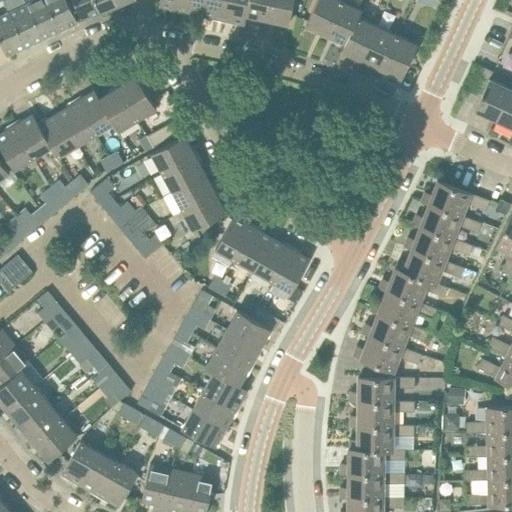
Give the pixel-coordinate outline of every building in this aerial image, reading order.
[(24,0),(3,0),(9,12),(25,46),(42,38),(26,3),(24,0)] [(33,0),(26,3),(42,38),(60,30),(45,0),(33,0)] [(78,21),(67,0),(45,0),(60,30),(78,21)] [(74,0),(82,19),(101,11),(95,0),(74,0)] [(95,0),(101,11),(118,4),(116,0),(95,0)] [(182,0),(159,0),(159,5),(180,9),(182,0)] [(204,0),(182,0),(180,9),(201,14),(204,0)] [(223,19),(226,0),(204,0),(201,14),(223,19)] [(248,0),(226,0),(223,19),(243,23),(248,0)] [(267,19),(270,0),(248,0),(246,14),(267,19)] [(270,0),(267,19),(289,23),(293,0),(270,0)] [(316,0),(306,24),(325,34),(341,0),(316,0)] [(344,0),(341,0),(325,34),(345,43),(361,8),(344,0)] [(0,15),(0,46),(3,45),(7,54),(25,46),(9,12),(0,15)] [(342,50),(362,59),(378,25),(358,15),(345,43),(342,50)] [(398,34),(378,25),(362,59),(382,69),(398,34)] [(399,35),(398,34),(382,69),(401,78),(418,43),(399,35)] [(493,71),(481,65),(469,91),(480,96),(474,109),(495,119),(510,88),(489,78),(493,71)] [(136,74),(118,86),(138,118),(156,107),(136,74)] [(138,118),(118,86),(99,97),(94,89),(114,122),(119,130),(138,118)] [(511,88),(510,88),(495,119),(511,126),(511,88)] [(114,122),(94,89),(76,101),(96,133),(114,122)] [(96,133),(76,101),(58,112),(77,144),(96,133)] [(77,144),(58,112),(39,123),(32,113),(52,145),(58,156),(77,144)] [(52,145),(32,113),(14,124),(34,157),(52,145)] [(170,122),(148,134),(154,145),(176,133),(170,122)] [(34,157),(14,124),(0,132),(0,144),(15,169),(34,157)] [(154,145),(148,134),(139,139),(145,150),(154,145)] [(196,153),(185,134),(151,152),(162,171),(196,153)] [(117,150),(109,155),(116,166),(123,162),(117,150)] [(206,172),(196,153),(162,171),(172,190),(206,172)] [(116,166),(109,155),(100,160),(106,171),(116,166)] [(0,159),(0,177),(9,171),(0,159)] [(216,191),(206,172),(172,190),(183,209),(216,191)] [(80,173),(73,180),(79,191),(86,185),(87,185),(89,183),(80,173)] [(115,186),(108,177),(91,191),(102,205),(113,198),(108,192),(115,186)] [(59,179),(51,186),(65,203),(79,191),(73,180),(65,186),(59,179)] [(425,191),(422,199),(462,215),(467,202),(486,209),(490,199),(437,179),(432,193),(425,191)] [(39,208),(46,218),(65,203),(51,186),(41,194),(46,201),(39,208)] [(227,211),(216,191),(183,209),(193,229),(227,211)] [(147,202),(154,219),(169,212),(162,196),(147,202)] [(113,198),(102,205),(117,223),(143,206),(136,197),(121,207),(113,198)] [(462,215),(422,199),(421,201),(428,203),(423,216),(416,213),(413,222),(472,244),(453,237),(458,224),(477,231),(481,222),(462,215)] [(143,206),(117,223),(130,238),(141,232),(157,224),(143,206)] [(25,207),(16,215),(30,232),(46,218),(39,208),(31,214),(25,207)] [(511,213),(507,224),(496,245),(510,251),(501,269),(510,274),(511,268),(511,213)] [(30,232),(16,215),(7,222),(13,229),(5,236),(13,246),(30,232)] [(253,226),(234,215),(215,248),(235,259),(253,226)] [(472,244),(413,222),(413,223),(420,225),(415,238),(408,236),(404,244),(464,267),(445,259),(450,247),(469,254),(472,244)] [(272,236),(253,226),(235,259),(253,269),(272,236)] [(130,238),(145,257),(162,243),(155,234),(148,240),(141,232),(130,238)] [(0,256),(13,246),(5,236),(0,239),(0,256)] [(291,247),(272,236),(253,269),(272,280),(291,247)] [(464,267),(404,244),(404,245),(411,248),(406,261),(399,258),(396,266),(395,266),(447,286),(436,282),(441,269),(460,276),(464,267)] [(310,258),(291,247),(272,280),(292,291),(310,258)] [(32,271),(18,254),(1,268),(8,277),(15,271),(22,279),(32,271)] [(447,286),(395,266),(389,280),(382,277),(379,286),(438,309),(439,308),(420,301),(424,288),(443,296),(447,286)] [(214,275),(208,286),(216,291),(223,280),(214,275)] [(231,284),(223,280),(216,291),(225,296),(231,284)] [(438,309),(379,286),(379,287),(386,290),(381,302),(374,300),(370,309),(430,331),(411,324),(416,311),(435,318),(438,309)] [(213,294),(202,288),(191,307),(210,318),(216,308),(208,304),(213,294)] [(61,306),(47,289),(38,298),(44,306),(37,312),(44,321),(61,306)] [(252,316),(257,306),(249,301),(243,311),(252,316)] [(75,323),(61,306),(44,321),(52,330),(59,324),(65,331),(75,323)] [(271,328),(274,330),(280,319),(257,306),(252,316),(271,327),(271,328)] [(210,318),(191,307),(180,326),(191,332),(196,324),(205,329),(210,318)] [(243,311),(238,308),(227,328),(260,346),(271,328),(271,327),(252,316),(243,311)] [(430,331),(370,309),(377,312),(372,325),(365,322),(362,332),(421,354),(422,353),(403,346),(407,333),(426,341),(430,331)] [(511,318),(503,314),(499,323),(511,329),(511,318)] [(89,340),(75,323),(65,331),(72,339),(64,345),(72,355),(89,340)] [(511,329),(499,323),(498,323),(511,330),(511,341),(511,345),(492,336),(488,345),(511,356),(511,329)] [(191,332),(180,326),(170,345),(189,356),(195,346),(186,341),(191,332)] [(0,357),(16,344),(2,327),(0,328),(0,357)] [(260,346),(227,328),(216,347),(250,365),(260,346)] [(421,354),(362,332),(369,334),(364,347),(357,344),(353,354),(394,370),(399,356),(418,363),(421,354)] [(16,345),(16,344),(0,357),(0,385),(37,354),(24,339),(16,345)] [(97,349),(89,340),(72,355),(79,364),(87,358),(93,365),(103,356),(97,349)] [(189,356),(170,345),(158,365),(170,371),(175,363),(183,367),(189,356)] [(511,356),(488,345),(506,354),(500,366),(482,357),(477,366),(510,383),(511,383),(511,356)] [(250,365),(216,347),(206,365),(247,389),(239,384),(250,365)] [(37,355),(37,354),(0,385),(0,400),(6,409),(35,384),(22,368),(37,355)] [(110,364),(103,356),(93,365),(99,373),(93,379),(100,387),(117,373),(110,364)] [(170,371),(158,365),(148,383),(171,396),(181,377),(170,371)] [(247,389),(206,365),(206,366),(214,370),(203,390),(236,408),(247,389)] [(131,390),(117,373),(100,387),(107,396),(115,390),(121,398),(131,390)] [(378,376),(358,375),(358,390),(350,390),(350,399),(414,400),(394,400),(394,386),(414,386),(414,376),(394,376),(378,376)] [(171,396),(148,383),(142,393),(137,402),(160,415),(171,396)] [(20,425),(49,401),(35,384),(6,409),(20,425)] [(236,408),(203,390),(193,408),(226,427),(236,408)] [(414,400),(350,399),(350,401),(358,401),(358,414),(350,414),(350,424),(414,424),(393,424),(394,410),(414,410),(414,400)] [(63,418),(49,401),(20,425),(34,442),(63,418)] [(133,407),(124,402),(118,413),(126,418),(133,407)] [(511,404),(509,405),(486,406),(486,420),(466,421),(466,431),(511,429),(511,404)] [(135,423),(141,411),(133,407),(126,418),(135,423)] [(226,427),(193,408),(182,427),(197,436),(215,446),(226,427)] [(77,435),(63,418),(34,442),(48,459),(77,435)] [(149,430),(158,436),(161,437),(167,426),(155,419),(149,430)] [(414,424),(350,424),(357,425),(357,438),(350,438),(350,447),(348,447),(348,448),(405,448),(393,448),(393,434),(414,434),(414,424)] [(186,437),(167,426),(161,437),(180,448),(186,437)] [(511,429),(466,431),(487,431),(487,444),(467,445),(467,455),(511,453),(511,429)] [(62,472),(81,483),(100,450),(81,439),(62,472)] [(188,453),(197,457),(203,446),(195,442),(188,453)] [(405,448),(348,448),(348,462),(341,462),(341,472),(404,473),(404,472),(384,472),(384,458),(404,458),(405,448)] [(119,461),(100,450),(81,483),(100,494),(119,461)] [(511,453),(467,455),(487,455),(488,468),(462,469),(462,479),(511,477),(511,453)] [(138,472),(119,461),(100,494),(119,505),(138,472)] [(150,463),(141,500),(154,503),(151,511),(161,511),(172,467),(150,463)] [(183,511),(192,472),(172,467),(161,511),(171,511),(172,507),(184,509),(182,511),(183,511)] [(195,473),(192,472),(183,511),(193,511),(195,511),(206,511),(214,477),(195,473)] [(404,473),(341,472),(340,472),(348,472),(348,486),(340,486),(340,496),(404,497),(404,496),(384,496),(384,482),(404,482),(404,473)] [(511,477),(462,479),(488,479),(488,492),(468,493),(469,503),(511,502),(511,477)] [(404,497),(340,496),(348,496),(348,510),(340,510),(339,511),(383,511),(383,506),(404,506),(404,497)] [(450,498),(439,499),(439,502),(439,510),(450,510),(450,498)]
